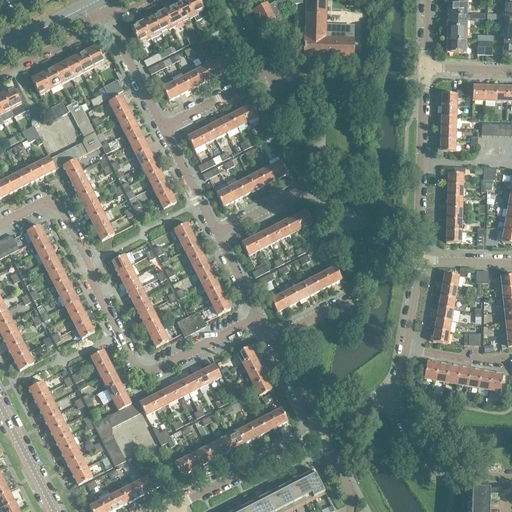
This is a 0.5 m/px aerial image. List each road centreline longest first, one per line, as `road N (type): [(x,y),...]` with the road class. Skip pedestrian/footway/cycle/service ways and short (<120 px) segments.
road 1 (residential): [(0,222),(53,201),(133,365),(144,371),(258,316)]
road 2 (residential): [(163,511),(318,433)]
road 3 (residential): [(161,127),(270,72),(283,100)]
road 4 (residential): [(506,477),(451,475),(422,450),(393,399)]
road 5 (residential): [(161,127),(107,19)]
road 6 (residential): [(216,234),(161,127)]
road 7 (residential): [(0,74),(107,19)]
